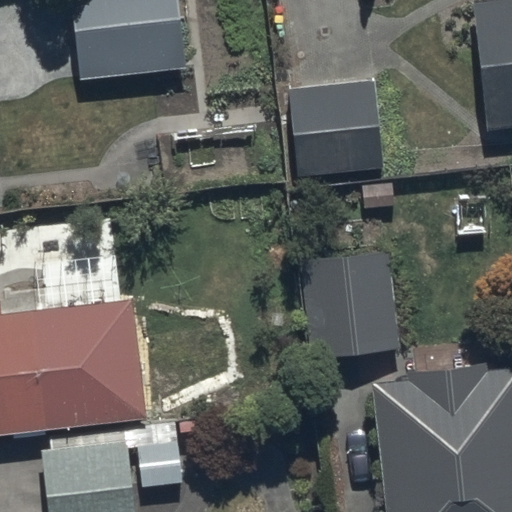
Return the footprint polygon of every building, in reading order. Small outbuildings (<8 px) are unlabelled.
[(123,0),(74,4),(80,85),(182,77),(175,0),(123,0)] [(511,10),(477,14),(487,135),(511,132),(511,10)] [(286,94),(297,185),(381,176),(372,85),(286,94)] [(0,413),(135,399),(125,309),(116,310),(111,259),(29,268),(32,291),(0,294),(0,413)] [(388,263),(303,271),(312,368),(397,360),(388,263)] [(408,392),(373,395),(383,511),(511,511),(511,376),(408,388),(408,392)] [(145,475),(176,471),(171,414),(48,426),(49,435),(38,437),(45,511),(133,511),(134,511),(149,509),(145,475)]
